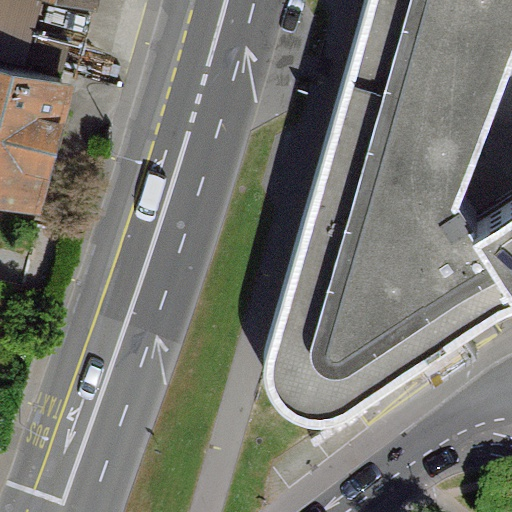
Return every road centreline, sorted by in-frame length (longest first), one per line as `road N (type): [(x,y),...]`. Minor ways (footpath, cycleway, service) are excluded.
road 1 (tertiary): [(65,511),(229,0)]
road 2 (unclassified): [(356,511),(444,448),(511,423)]
